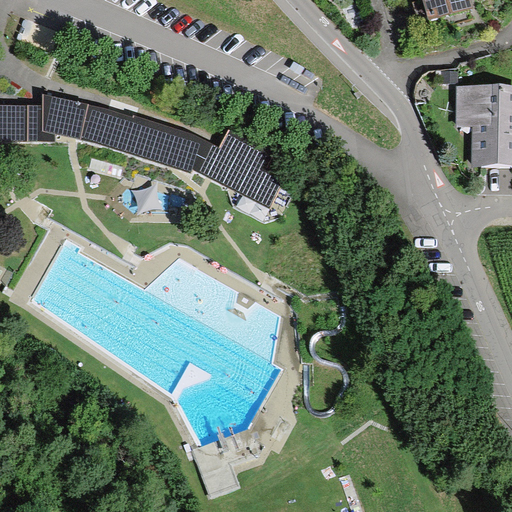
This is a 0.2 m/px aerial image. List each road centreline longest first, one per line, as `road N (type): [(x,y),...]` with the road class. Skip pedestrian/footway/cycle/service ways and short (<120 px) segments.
road 1 (residential): [(440,214),(404,114),(297,0)]
road 2 (residential): [(511,376),(440,214)]
